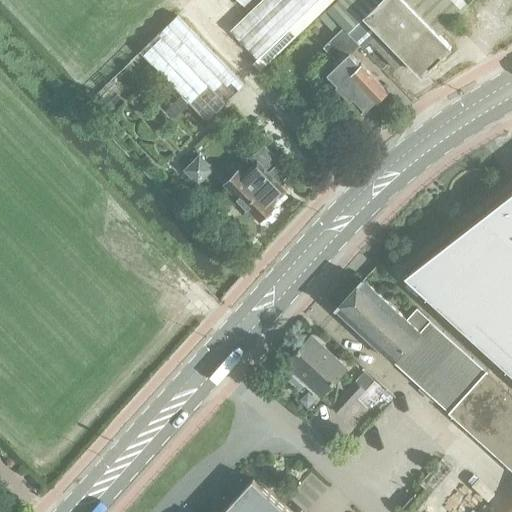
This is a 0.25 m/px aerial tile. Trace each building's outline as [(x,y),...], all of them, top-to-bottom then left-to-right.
[(259,0),(230,28),(257,57),(264,65),(332,0),(259,0)] [(343,26),(360,44),(363,47),(369,41),(396,69),(407,59),(422,75),(452,47),(439,34),(468,5),(463,0),(335,0),(326,9),(343,26)] [(243,83),(176,13),(138,50),(205,119),(243,83)] [(360,44),(343,26),(323,46),(339,62),(327,73),(338,83),(336,85),(351,99),(352,99),(363,111),(376,98),(378,100),(389,89),(362,61),(360,63),(352,54),(360,44)] [(264,219),(271,213),(271,212),(271,206),(272,205),(270,203),(284,189),(274,178),(282,171),(276,164),(279,162),(262,144),(254,136),(249,140),(257,149),(251,155),(255,159),(241,173),(237,169),(223,183),(257,219),(258,219),(264,219)] [(210,168),(197,154),(183,168),(196,181),(210,168)] [(511,191),(406,273),(511,369),(511,191)] [(409,319),(404,314),(363,276),(334,308),(511,468),(511,393),(418,309),(409,319)] [(318,397),(344,368),(308,336),(285,361),(309,383),(306,386),(318,397)] [(394,397),(378,382),(364,396),(381,411),(394,397)] [(342,414),(362,391),(353,383),(333,405),(342,414)] [(288,511),(252,478),(220,511),(288,511)]
